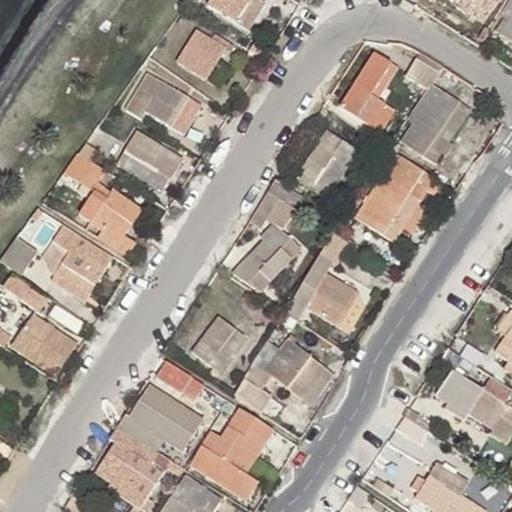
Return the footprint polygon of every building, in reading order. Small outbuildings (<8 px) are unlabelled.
[(247,33),(264,6),(254,0),(212,0),(207,8),(247,33)] [(501,0),(453,0),(483,23),(501,0)] [(511,0),(510,0),(500,17),(509,23),(500,37),(511,43),(511,0)] [(202,80),(221,49),(197,34),(177,65),(202,80)] [(226,43),(221,49),(229,53),(232,47),(226,43)] [(427,92),(443,70),(422,56),(407,79),(427,92)] [(372,97),(391,68),(375,58),(342,109),(368,126),(383,105),(372,97)] [(172,130),(188,101),(147,77),(127,112),(141,120),(146,114),(172,130)] [(433,88),(408,124),(413,127),(401,144),(433,166),(469,112),(433,88)] [(200,108),(188,101),(172,130),(184,137),(200,108)] [(163,194),(182,162),(136,135),(117,167),(163,194)] [(325,200),(355,152),(328,135),(297,183),(325,200)] [(91,193),(103,175),(80,161),(69,179),(91,193)] [(434,182),(406,163),(391,184),(385,180),(357,222),(393,245),(434,182)] [(124,239),(141,213),(113,195),(108,203),(95,195),(80,217),(92,225),(93,222),(120,238),(115,246),(128,255),(134,246),(124,239)] [(298,214),(269,195),(251,222),(263,230),(272,216),(290,226),(298,214)] [(260,293),(300,253),(276,227),(262,240),(265,243),(234,275),(260,293)] [(76,291),(87,298),(110,262),(62,232),(53,245),(69,256),(51,284),(72,297),(76,291)] [(285,315),(297,323),(306,309),(346,335),(373,292),(338,270),(352,248),(334,237),(285,315)] [(36,256),(16,242),(0,263),(21,278),(36,256)] [(47,299),(13,276),(2,292),(36,315),(47,299)] [(83,304),(87,298),(76,291),(72,297),(83,304)] [(511,312),(498,333),(507,339),(511,332),(511,312)] [(12,348),(55,377),(75,348),(32,318),(12,348)] [(214,378),(242,338),(217,320),(192,355),(212,370),(208,375),(214,378)] [(0,347),(4,350),(12,336),(0,328),(0,347)] [(511,332),(507,339),(496,355),(509,363),(511,365),(511,376),(511,378),(511,332)] [(279,353),(265,372),(300,400),(324,369),(288,342),(279,353)] [(268,345),(253,364),(265,372),(279,353),(268,345)] [(503,372),(511,378),(511,376),(511,365),(509,363),(503,372)] [(332,376),(324,369),(300,400),(309,407),(332,376)] [(511,411),(451,372),(435,397),(447,405),(445,409),(464,422),(467,417),(493,434),(500,423),(511,430),(511,411)] [(187,395),(218,417),(227,403),(195,382),(187,395)] [(245,382),(234,398),(261,414),(270,399),(245,382)] [(126,416),(117,429),(157,454),(164,442),(181,454),(201,421),(149,388),(130,418),(126,416)] [(272,432),(238,410),(219,439),(211,434),(189,468),(245,503),(257,485),(244,476),(272,432)] [(132,511),(149,511),(143,507),(163,475),(151,467),(159,455),(157,454),(117,429),(110,440),(115,444),(98,470),(114,481),(109,491),(135,508),(132,511)] [(165,469),(180,477),(184,471),(170,462),(165,469)] [(484,511),(461,497),(467,486),(437,467),(414,500),(432,511),(484,511)] [(213,511),(221,501),(183,478),(161,511),(213,511)]
